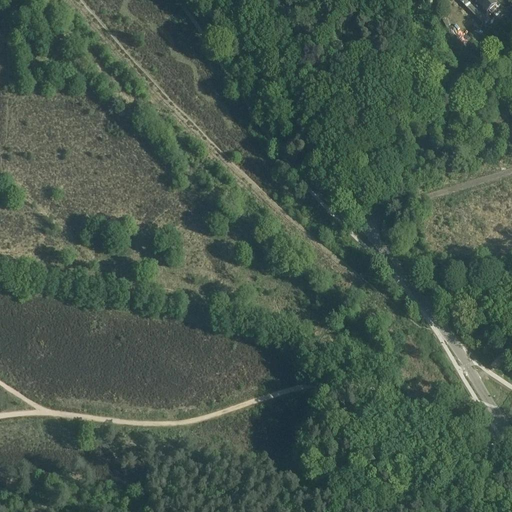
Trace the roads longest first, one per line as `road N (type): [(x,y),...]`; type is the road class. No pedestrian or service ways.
road 1 (secondary): [(361,220),(212,0)]
road 2 (secondary): [(511,438),(361,220)]
road 3 (unclassified): [(361,220),(511,171)]
